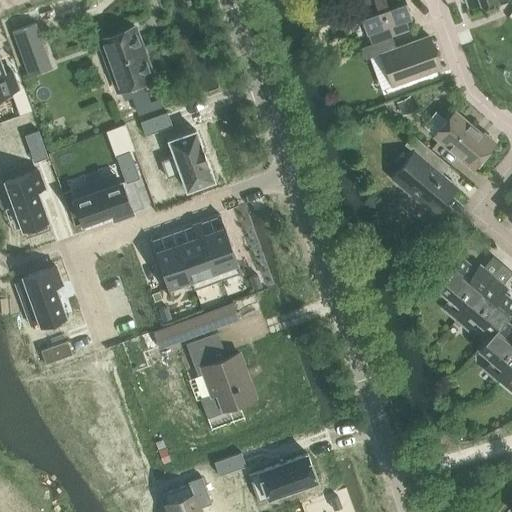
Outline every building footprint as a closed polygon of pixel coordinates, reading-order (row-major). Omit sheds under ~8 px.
[(371,42),(362,45),(362,46),(392,35),(401,32),(397,21),(411,16),(405,0),(358,0),(363,14),(361,15),(366,31),(367,30),(371,42)] [(36,22),(12,31),(24,65),(48,56),(36,22)] [(145,50),(137,25),(97,39),(115,90),(152,77),(142,51),(145,50)] [(429,35),(396,47),(392,35),(362,46),(366,57),(381,52),(393,86),(441,68),(429,35)] [(0,60),(0,94),(18,88),(12,69),(4,72),(0,60)] [(396,101),(402,113),(416,106),(410,94),(396,101)] [(483,133),(482,135),(454,111),(433,136),(472,168),(494,142),(483,133)] [(145,135),(172,125),(167,112),(141,121),(145,135)] [(175,156),(161,160),(168,177),(181,172),(187,189),(214,179),(210,169),(200,140),(199,140),(196,129),(169,139),(175,156)] [(48,157),(38,130),(25,135),(34,162),(48,157)] [(431,166),(439,157),(411,133),(403,143),(412,151),(390,176),(434,213),(457,187),(431,166)] [(140,178),(130,151),(116,156),(126,183),(140,178)] [(38,169),(5,181),(26,237),(51,228),(37,190),(44,187),(38,169)] [(119,182),(72,199),(80,224),(110,214),(113,221),(131,215),(119,182)] [(197,235),(178,242),(195,288),(217,280),(200,234),(204,232),(200,221),(193,224),(197,235)] [(204,232),(200,234),(217,280),(240,272),(241,272),(224,225),(223,225),(204,232)] [(156,250),(154,250),(168,288),(169,288),(191,280),(194,289),(195,288),(178,242),(156,250)] [(448,316),(454,321),(502,264),(493,256),(484,266),(480,262),(473,270),(459,259),(436,286),(449,297),(440,307),(449,315),(448,316)] [(479,322),(491,332),(492,333),(502,321),(503,322),(511,310),(511,303),(501,295),(508,287),(504,283),(511,272),(511,271),(502,264),(454,321),(460,326),(461,325),(470,333),(479,322)] [(56,265),(23,277),(41,324),(65,315),(55,286),(62,283),(56,265)] [(257,274),(250,277),(254,288),(262,285),(257,274)] [(153,331),(122,343),(133,373),(149,368),(143,353),(239,317),(233,302),(153,332),(153,331)] [(159,309),(163,320),(171,318),(167,306),(159,309)] [(492,378),(497,382),(511,363),(511,329),(503,322),(502,321),(492,333),(491,332),(478,349),(490,359),(482,369),(492,378)] [(200,366),(211,394),(199,398),(206,417),(226,410),(225,408),(254,396),(238,352),(225,356),(216,331),(190,341),(199,367),(200,366)] [(46,363),(73,353),(68,340),(41,349),(46,363)] [(511,363),(497,382),(503,387),(511,394),(511,363)] [(166,448),(158,451),(163,463),(171,460),(166,448)] [(241,452),(214,461),(219,475),(246,465),(245,462),(241,452)] [(307,453),(249,474),(259,501),(317,480),(307,453)] [(169,511),(200,511),(199,508),(212,503),(202,476),(188,481),(189,483),(163,493),(169,511)] [(342,507),(338,495),(330,498),(334,510),(342,507)]
